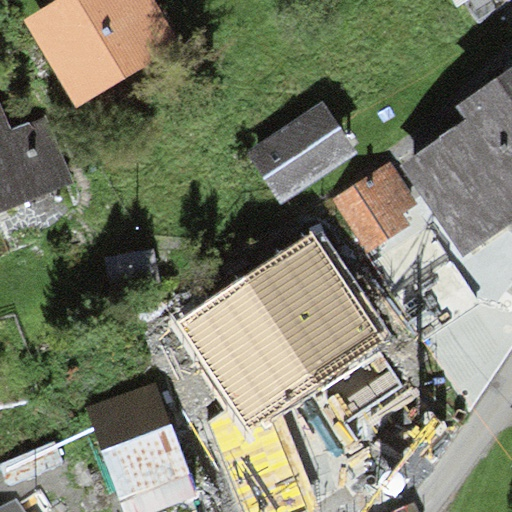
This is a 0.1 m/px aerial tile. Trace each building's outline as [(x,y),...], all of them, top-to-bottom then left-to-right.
[(79,0),(42,22),(80,88),(163,38),(140,0),(79,0)] [(511,79),(503,86),(504,87),(511,97),(511,79)] [(476,239),(511,213),(511,97),(504,87),(480,103),(490,116),(413,171),(464,245),(475,237),(476,239)] [(316,117),(260,153),(285,192),(314,173),(326,189),(412,127),(395,105),(353,136),(347,126),(330,136),(316,117)] [(0,198),(7,196),(11,207),(66,185),(42,128),(8,142),(0,123),(0,198)] [(387,168),(336,197),(362,238),(410,203),(387,168)] [(373,262),(422,338),(476,302),(427,226),(373,262)] [(310,233),(177,322),(249,431),(384,341),(310,233)] [(109,262),(114,286),(154,279),(149,255),(109,262)] [(194,487),(182,465),(157,400),(152,389),(96,410),(134,511),(137,511),(195,490),(194,487)]
